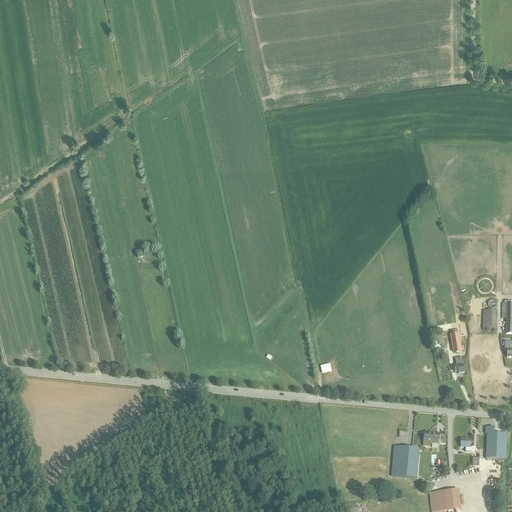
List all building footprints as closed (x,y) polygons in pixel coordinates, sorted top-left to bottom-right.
[(511,304),(502,304),(502,319),(506,319),(505,335),(511,335),(511,304)] [(498,312),(483,312),(483,332),(488,332),(498,333),(498,312)] [(451,335),(450,336),(453,354),(464,352),(463,348),(462,348),(459,334),(458,334),(457,330),(450,331),(451,335)] [(456,367),(454,367),(455,373),(458,373),(458,375),(465,374),(462,358),(455,360),(456,367)] [(329,365),(321,367),(322,375),(330,373),(329,365)] [(485,429),(485,435),(487,435),(486,460),(506,461),(507,436),(494,435),(494,429),(485,429)] [(424,435),(423,447),(431,448),(431,445),(439,446),(440,435),(436,435),(436,436),(424,435)] [(461,440),(461,449),(466,449),(466,453),(471,453),(471,452),(476,452),(476,438),(471,438),(471,440),(461,440)] [(394,448),(392,478),(417,480),(419,450),(394,448)] [(444,492),(446,511),(449,511),(461,511),(459,491),(444,492)] [(446,511),(444,492),(429,494),(431,511),(446,511)]
